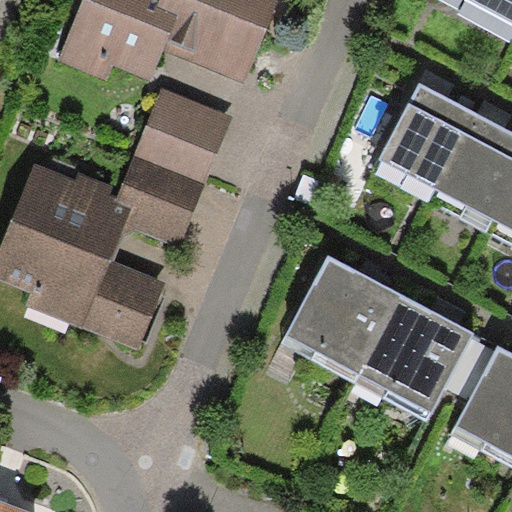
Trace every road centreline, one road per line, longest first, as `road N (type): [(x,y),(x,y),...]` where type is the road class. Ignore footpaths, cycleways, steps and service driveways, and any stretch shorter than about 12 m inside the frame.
road 1 (residential): [(160,463),(353,0)]
road 2 (residential): [(0,406),(160,463)]
